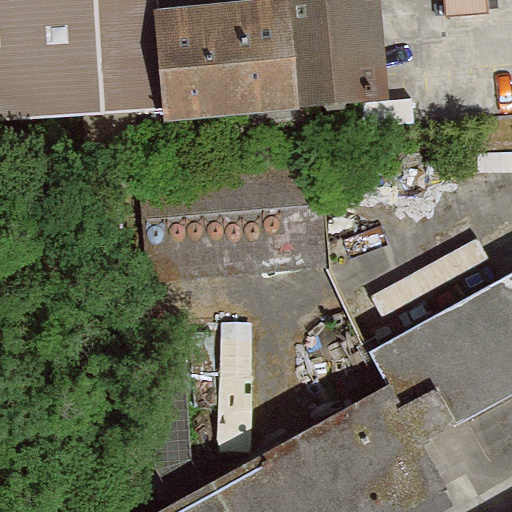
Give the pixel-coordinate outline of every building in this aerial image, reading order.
[(0,0),(0,121),(164,111),(159,30),(156,0),(0,0)] [(286,0),(288,22),(293,102),(375,97),(369,0),(286,0)] [(444,0),(446,20),(488,17),(487,0),(444,0)] [(159,30),(164,111),(293,102),(288,22),(159,30)] [(313,164),(152,179),(159,257),(320,243),(313,164)] [(419,439),(511,388),(511,274),(372,350),(392,386),(160,511),(383,511),(442,480),(419,439)]
